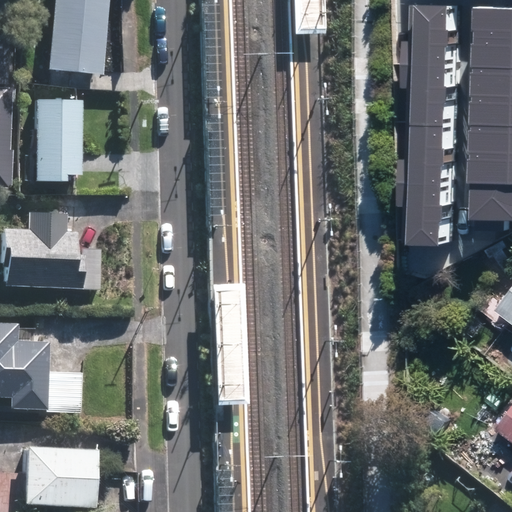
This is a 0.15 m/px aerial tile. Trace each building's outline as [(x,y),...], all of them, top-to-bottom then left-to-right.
[(43,0),(38,63),(93,68),(99,0),(43,0)] [(215,0),(195,0),(199,214),(218,214),(215,0)] [(316,0),(281,0),(282,38),(318,37),(316,0)] [(400,0),(399,62),(431,63),(431,60),(475,61),(475,42),(476,0),(400,0)] [(511,0),(501,0),(501,44),(511,43),(511,0)] [(482,87),(442,86),(441,124),(481,124),(482,87)] [(511,86),(485,86),(483,172),(511,172),(511,86)] [(27,92),(26,174),(57,174),(57,168),(74,168),(75,93),(27,92)] [(59,223),(59,207),(20,206),(19,221),(0,220),(0,278),(74,280),(75,245),(69,245),(69,223),(59,223)] [(200,288),(195,288),(199,409),(208,409),(235,408),(231,287),(200,288)] [(511,289),(494,313),(511,326),(511,289)] [(0,315),(0,390),(2,391),(2,401),(39,402),(38,405),(74,406),(76,366),(41,364),(42,335),(10,334),(10,316),(0,315)] [(511,406),(494,429),(511,443),(511,406)] [(0,464),(0,507),(17,508),(17,497),(87,499),(89,441),(15,439),(14,465),(0,464)]
